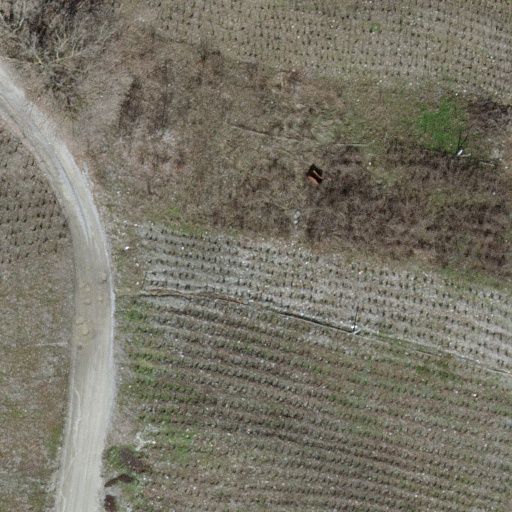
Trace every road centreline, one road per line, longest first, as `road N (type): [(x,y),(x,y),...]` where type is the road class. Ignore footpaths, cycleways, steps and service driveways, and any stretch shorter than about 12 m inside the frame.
road 1 (unclassified): [(41,511),(58,341),(49,221),(0,141)]
road 2 (track): [(488,511),(511,268)]
